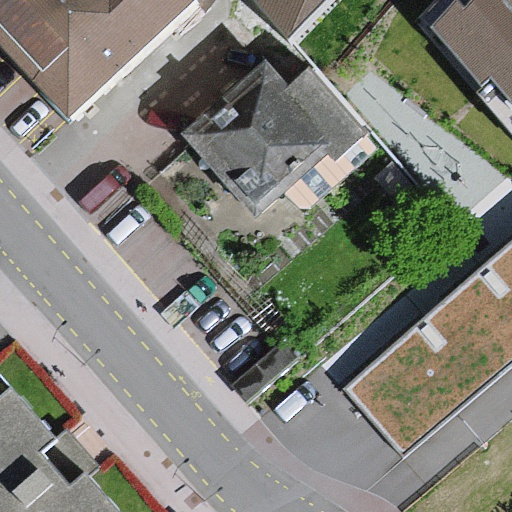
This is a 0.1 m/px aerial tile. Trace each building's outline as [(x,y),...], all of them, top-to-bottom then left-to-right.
[(0,0),(0,16),(79,109),(202,0),(0,0)] [(314,0),(263,0),(291,29),(314,0)] [(511,0),(456,0),(435,22),(481,83),(499,70),(511,83),(511,0)] [(331,143),(261,67),(192,130),(262,206),(331,143)] [(511,238),(350,380),(409,447),(511,357),(511,238)] [(122,511),(0,371),(0,511),(122,511)]
